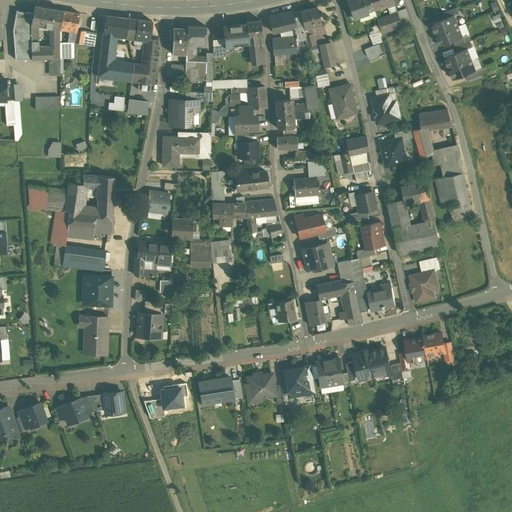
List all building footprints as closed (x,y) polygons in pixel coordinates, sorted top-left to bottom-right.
[(346,0),(353,19),(368,14),(367,12),(374,9),(371,0),(346,0)] [(394,0),(371,0),(374,9),(388,4),(388,6),(396,3),(394,0)] [(63,10),(34,6),(33,13),(31,25),(59,30),(60,26),(63,10)] [(317,6),(299,11),(304,28),(311,27),(321,24),(317,6)] [(457,7),(442,13),(444,19),(453,15),(454,16),(459,13),(457,7)] [(33,13),(16,10),(13,29),(31,33),(31,32),(31,25),(33,13)] [(79,13),(63,10),(60,26),(77,29),(79,13)] [(397,10),(390,12),(391,15),(378,19),(382,32),(402,25),(397,10)] [(291,11),(269,16),(273,32),(284,30),(294,27),(295,27),(291,13),(291,11)] [(299,11),(291,13),(295,27),(294,27),(295,31),(296,31),(303,29),(299,11)] [(444,19),(431,24),(435,35),(458,26),(454,16),(453,15),(444,19)] [(128,18),(106,16),(104,34),(116,35),(126,36),(128,18)] [(152,21),(128,18),(126,36),(134,37),(147,39),(150,39),(150,38),(152,21)] [(260,20),(246,22),(246,24),(247,24),(248,37),(262,36),(260,20)] [(246,24),(223,26),(225,45),(225,48),(226,48),(232,47),(232,45),(248,43),(249,43),(248,37),(247,24),(246,24)] [(206,27),(187,26),(187,28),(186,42),(194,42),(205,43),(206,27)] [(458,26),(435,35),(440,46),(453,41),(462,37),(458,26)] [(187,28),(173,27),(172,54),(186,54),(186,42),(187,28)] [(31,33),(13,29),(15,58),(31,58),(31,48),(31,33)] [(84,30),(78,29),(75,42),(82,43),(84,30)] [(303,29),(296,31),(298,40),(305,38),(304,34),(303,29)] [(380,30),(369,34),(374,46),(378,44),(385,41),(380,30)] [(96,32),(89,31),(86,42),(95,44),(96,32)] [(312,32),(304,34),(305,38),(307,46),(316,44),(313,32),(312,32)] [(104,34),(99,77),(116,80),(118,64),(113,63),(116,35),(104,34)] [(294,35),(272,37),(273,55),(274,55),(274,65),(282,64),(281,54),(296,53),(294,35)] [(468,35),(462,37),(453,41),(455,47),(470,41),(468,35)] [(262,36),(248,37),(249,43),(248,43),(251,63),(262,62),(261,53),(263,52),(262,36)] [(157,39),(150,38),(150,39),(147,39),(143,67),(154,68),(157,39)] [(470,41),(455,47),(457,52),(467,49),(472,47),(470,41)] [(72,57),(72,42),(64,43),(59,43),(59,48),(60,58),(63,57),(72,57)] [(194,42),(186,42),(186,54),(186,56),(191,56),(192,48),(194,49),(194,42)] [(330,42),(320,45),(324,68),(335,66),(330,42)] [(382,52),(378,44),(365,49),(368,58),(382,52)] [(225,45),(213,46),(212,58),(227,57),(226,48),(225,48),(225,45)] [(54,48),(38,48),(31,48),(31,58),(55,58),(55,48),(54,48)] [(457,52),(444,57),(449,68),(471,60),(467,49),(457,52)] [(191,56),(186,56),(185,65),(185,74),(185,77),(212,79),(212,66),(206,65),(206,56),(191,56)] [(471,60),(449,68),(453,80),(466,75),(475,71),(475,70),(471,60)] [(133,65),(118,64),(116,80),(131,81),(133,65)] [(185,65),(171,64),(170,77),(183,77),(183,73),(185,74),(185,65)] [(143,67),(133,65),(131,81),(150,83),(153,84),(154,68),(143,67)] [(475,71),(466,75),(468,80),(483,74),(481,68),(475,70),(475,71)] [(326,74),(315,76),(318,87),(329,85),(326,74)] [(383,77),(375,79),(378,88),(386,86),(383,77)] [(229,80),(212,81),(212,89),(229,88),(229,80)] [(246,80),(229,80),(229,88),(240,88),(246,87),(246,80)] [(150,83),(138,82),(137,89),(149,91),(150,83)] [(350,84),(329,89),(332,98),(334,97),(339,117),(357,113),(350,84)] [(298,87),(288,87),(290,97),(306,96),(304,86),(298,87)] [(315,86),(304,86),(306,96),(307,104),(296,104),(296,106),(295,106),(291,109),(291,112),(297,112),(304,111),(320,110),(319,105),(315,86)] [(265,107),(265,87),(250,87),(250,92),(250,107),(251,107),(265,107)] [(393,87),(376,91),(377,97),(395,93),(393,87)] [(204,92),(186,92),(185,100),(198,100),(198,101),(204,102),(204,92)] [(212,92),(204,92),(204,102),(212,101),(212,92)] [(390,94),(372,99),(378,124),(401,118),(398,106),(393,107),(390,94)] [(106,109),(121,109),(122,96),(112,95),(112,101),(106,101),(106,109)] [(39,96),(39,109),(60,108),(59,96),(39,96)] [(12,100),(5,100),(6,101),(5,101),(4,101),(6,118),(14,118),(12,100)] [(148,102),(131,100),(130,112),(147,114),(148,102)] [(185,100),(171,100),(171,109),(170,109),(169,125),(191,125),(192,111),(198,111),(198,101),(198,100),(185,100)] [(290,100),(275,101),(276,114),(291,113),(290,112),(291,112),(291,109),(290,100)] [(250,107),(224,108),(224,116),(234,116),(251,116),(251,107),(250,107)] [(448,109),(419,113),(421,128),(422,129),(425,129),(452,125),(448,109)] [(291,113),(276,114),(277,128),(283,128),(292,127),(291,117),(291,112),(290,112),(291,113)] [(251,116),(234,116),(235,129),(246,128),(246,129),(254,128),(256,126),(256,118),(254,116),(251,116)] [(292,127),(283,128),(283,136),(296,136),(295,127),(292,127)] [(425,129),(422,129),(421,128),(414,130),(421,158),(432,154),(433,154),(433,152),(425,129)] [(412,129),(395,133),(396,139),(401,138),(402,139),(414,137),(412,129)] [(198,132),(177,131),(177,137),(178,137),(178,139),(197,139),(198,139),(198,132)] [(211,132),(198,132),(198,139),(197,139),(197,150),(197,158),(210,158),(211,132)] [(283,136),(276,136),(276,150),(297,148),(296,136),(283,136)] [(367,136),(346,140),(349,153),(369,148),(367,136)] [(177,137),(163,137),(162,166),(177,166),(178,149),(197,150),(197,139),(178,139),(178,137),(177,137)] [(396,139),(381,143),(386,166),(406,162),(402,139),(401,138),(396,139)] [(247,141),(237,142),(238,158),(257,157),(257,141),(247,141)] [(49,158),(60,157),(59,143),(53,144),(49,150),(49,158)] [(458,147),(433,152),(433,154),(432,154),(436,165),(441,164),(443,170),(462,165),(458,147)] [(308,152),(295,152),(295,160),(308,161),(308,152)] [(347,153),(340,155),(341,159),(344,173),(351,172),(350,165),(347,153)] [(341,159),(335,161),(338,174),(344,173),(341,159)] [(371,161),(350,165),(351,172),(351,173),(367,170),(373,168),(371,161)] [(462,165),(443,170),(444,177),(436,179),(442,207),(451,205),(454,220),(473,216),(462,165)] [(321,167),(308,168),(308,175),(322,174),(321,167)] [(367,170),(354,172),(356,182),(369,179),(367,170)] [(265,171),(247,173),(249,189),(267,187),(265,171)] [(247,173),(235,174),(237,190),(249,189),(247,173)] [(97,175),(83,175),(82,183),(83,183),(97,184),(97,175)] [(114,177),(97,175),(97,184),(100,185),(99,198),(113,199),(114,177)] [(316,177),(294,179),(295,195),(318,193),(316,177)] [(417,177),(409,179),(410,184),(402,186),(406,203),(423,200),(430,199),(430,198),(426,181),(418,183),(417,177)] [(82,183),(69,182),(67,189),(66,201),(71,202),(83,204),(84,192),(83,183),(82,183)] [(49,187),(47,208),(64,210),(66,201),(67,189),(49,187)] [(217,188),(211,188),(211,202),(224,201),(223,188),(217,188)] [(169,193),(149,191),(147,210),(166,213),(169,193)] [(373,191),(355,195),(359,212),(367,210),(376,208),(373,191)] [(113,199),(99,198),(98,215),(112,217),(113,199)] [(430,199),(423,200),(427,221),(434,219),(430,199)] [(273,200),(244,201),(244,204),(244,205),(244,211),(248,211),(248,216),(252,216),(277,214),(273,200)] [(398,206),(395,206),(394,202),(389,203),(394,228),(402,226),(398,206)] [(244,205),(214,204),(212,204),(211,216),(215,216),(215,223),(218,223),(218,224),(231,225),(235,225),(235,224),(235,218),(234,218),(234,216),(246,216),(248,216),(248,211),(244,211),(244,205)] [(71,210),(70,210),(70,211),(69,218),(68,225),(87,227),(94,228),(96,215),(96,213),(71,210)] [(359,212),(349,214),(351,222),(368,218),(367,210),(359,212)] [(321,214),(303,219),(302,214),(294,216),(300,237),(317,233),(325,231),(325,229),(321,214)] [(98,215),(96,215),(94,228),(94,231),(110,232),(112,233),(112,217),(98,215)] [(192,219),(172,219),(171,239),(191,240),(191,239),(192,219)] [(402,226),(394,228),(397,241),(437,233),(434,219),(427,221),(402,226)] [(380,222),(362,226),(365,238),(363,239),(365,248),(366,249),(375,247),(385,245),(380,222)] [(235,225),(231,225),(231,233),(240,233),(240,224),(235,224),(235,225)] [(280,224),(269,227),(270,235),(282,232),(280,224)] [(87,227),(68,225),(66,236),(86,238),(87,227)] [(334,227),(325,229),(325,231),(317,233),(318,239),(336,234),(334,227)] [(209,240),(191,239),(191,240),(191,266),(210,267),(211,251),(210,242),(209,240)] [(229,240),(210,242),(211,251),(212,262),(232,260),(229,240)] [(171,245),(138,242),(137,258),(143,259),(152,260),(157,260),(157,261),(171,262),(171,245)] [(327,243),(317,245),(318,247),(311,249),(311,247),(302,249),(307,268),(318,266),(319,267),(328,265),(327,259),(330,254),(327,243)] [(105,251),(65,246),(62,264),(103,269),(104,260),(105,253),(105,251)] [(365,248),(357,250),(358,258),(360,257),(376,254),(375,247),(366,249),(365,248)] [(282,254),(270,256),(271,263),(283,261),(282,254)] [(358,258),(350,260),(352,270),(354,280),(358,297),(366,295),(365,289),(367,289),(360,257),(358,258)] [(437,257),(419,261),(422,273),(434,270),(440,269),(437,257)] [(137,258),(135,258),(134,275),(142,275),(143,268),(143,259),(137,258)] [(350,260),(337,262),(339,273),(352,270),(350,260)] [(151,268),(147,268),(146,276),(155,276),(156,269),(151,268)] [(352,270),(339,273),(340,280),(341,280),(342,283),(354,281),(354,280),(352,270)] [(422,273),(411,276),(417,301),(434,297),(430,282),(436,280),(434,270),(422,273)] [(111,277),(84,276),(83,290),(93,291),(92,304),(110,305),(111,277)] [(170,280),(160,280),(159,292),(170,292),(170,280)] [(354,281),(342,283),(341,280),(340,280),(333,281),(336,294),(343,293),(346,310),(348,318),(360,315),(354,281)] [(333,281),(316,284),(319,298),(320,298),(336,294),(333,281)] [(392,286),(368,291),(369,297),(366,298),(368,308),(383,305),(384,308),(386,307),(386,306),(395,304),(392,286)] [(366,295),(358,297),(361,311),(369,309),(368,308),(366,298),(366,295)] [(319,298),(305,301),(306,309),(321,306),(320,298),(319,298)] [(291,299),(275,302),(279,321),(295,318),(291,299)] [(161,302),(145,301),(144,313),(160,314),(161,302)] [(321,306),(306,309),(309,324),(330,321),(327,309),(321,310),(321,306)] [(346,310),(338,312),(340,319),(348,318),(346,310)] [(144,313),(139,312),(137,335),(144,335),(146,339),(151,339),(154,336),(155,336),(155,330),(160,331),(162,314),(144,313)] [(107,317),(79,315),(79,326),(89,326),(88,353),(105,354),(106,329),(107,329),(107,317)] [(360,315),(348,318),(349,325),(362,323),(360,315)] [(442,332),(423,335),(427,357),(427,356),(427,354),(444,351),(445,351),(444,343),(442,332)] [(423,337),(405,340),(407,351),(409,360),(427,357),(423,335),(423,337)] [(452,342),(444,343),(445,351),(444,351),(446,359),(454,358),(452,342)] [(386,347),(370,351),(369,348),(375,374),(382,372),(382,374),(391,372),(392,372),(390,365),(386,347)] [(369,348),(360,350),(361,353),(354,355),(355,360),(359,375),(364,373),(365,376),(375,374),(369,348)] [(407,351),(399,353),(401,362),(402,370),(403,371),(411,369),(409,360),(407,351)] [(339,357),(328,359),(332,384),(343,382),(342,373),(339,357)] [(328,359),(316,361),(318,376),(320,386),(332,384),(328,359)] [(355,360),(346,363),(348,372),(349,380),(356,379),(355,376),(359,375),(355,360)] [(401,362),(390,365),(392,372),(391,372),(393,379),(404,377),(403,371),(402,370),(401,362)] [(311,365),(303,367),(307,392),(315,391),(313,377),(311,365)] [(302,366),(285,369),(289,395),(307,392),(303,367),(302,366)] [(272,373),(248,377),(251,397),(275,393),(274,386),(272,373)] [(229,376),(199,381),(203,403),(233,397),(229,381),(229,376)] [(239,379),(229,381),(233,397),(243,396),(239,379)] [(184,382),(163,385),(163,388),(160,389),(161,398),(163,409),(184,406),(183,396),(186,395),(184,382)] [(279,385),(274,386),(275,393),(277,404),(282,403),(279,385)] [(122,391),(103,393),(105,408),(105,410),(111,409),(111,412),(124,411),(122,391)] [(103,393),(87,395),(93,410),(105,408),(103,393)] [(87,395),(80,398),(86,413),(93,410),(87,395)] [(73,399),(67,401),(67,402),(60,404),(61,406),(65,417),(67,423),(74,421),(75,423),(85,419),(84,417),(87,416),(86,413),(80,398),(80,397),(73,400),(73,399)] [(164,416),(163,409),(161,398),(143,400),(149,417),(164,416)] [(40,402),(34,404),(33,403),(29,405),(29,406),(23,408),(30,426),(30,427),(35,425),(36,427),(46,423),(45,421),(47,420),(40,402)] [(8,406),(0,409),(0,434),(3,433),(3,434),(4,434),(5,436),(18,432),(13,419),(8,406)] [(61,406),(54,408),(58,420),(65,417),(61,406)] [(24,409),(17,411),(19,417),(23,428),(30,426),(24,409)] [(19,417),(13,419),(18,432),(23,429),(23,428),(19,417)]
